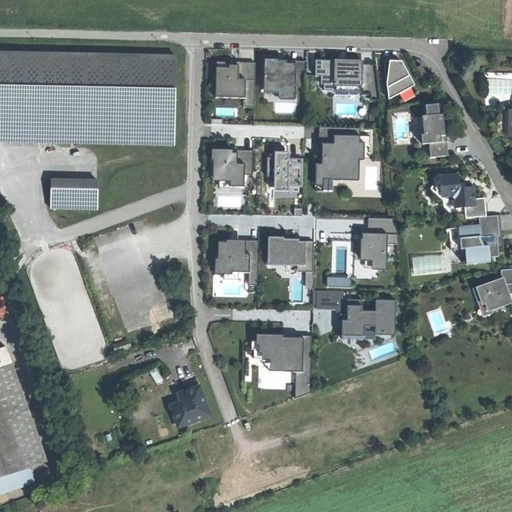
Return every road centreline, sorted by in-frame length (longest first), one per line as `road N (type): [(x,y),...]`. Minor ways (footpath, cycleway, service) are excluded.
road 1 (unclassified): [(198,39),(388,41),(423,51)]
road 2 (unclassified): [(0,32),(198,39)]
road 3 (residential): [(511,197),(423,51)]
